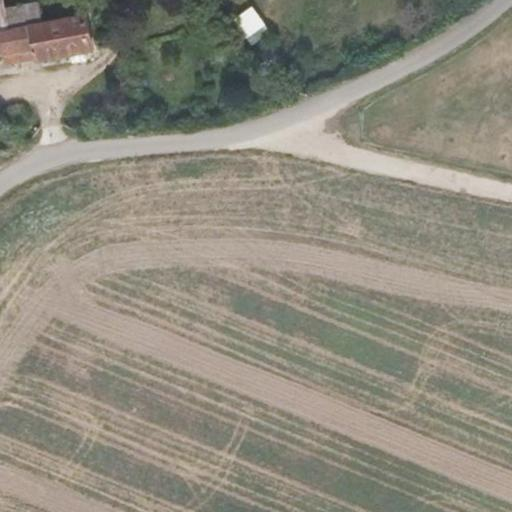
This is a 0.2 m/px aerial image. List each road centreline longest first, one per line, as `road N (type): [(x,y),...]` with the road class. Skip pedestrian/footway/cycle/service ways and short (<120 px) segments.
road 1 (unclassified): [(0,183),(52,155),(221,140),(266,127),(474,25),(507,0)]
road 2 (track): [(511,193),(266,127)]
